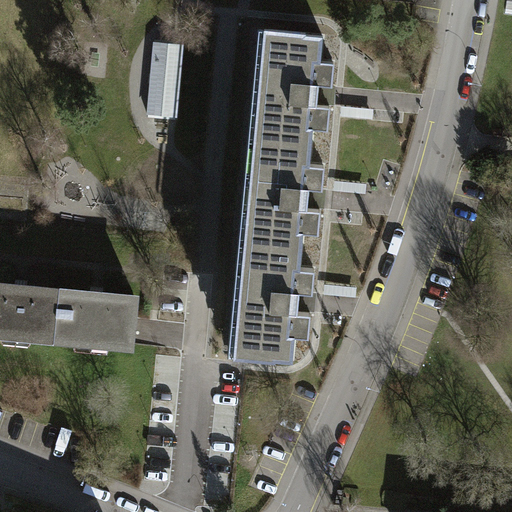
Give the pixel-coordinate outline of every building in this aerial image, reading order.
[(265,31),(234,355),(288,360),(318,34),(265,31)] [(184,45),(154,43),(149,114),(178,116),(184,45)] [(318,186),(328,187),(328,154),(318,154),(318,186)] [(307,290),(319,290),(319,257),(308,256),(307,290)] [(0,283),(0,332),(51,337),(55,289),(0,283)] [(55,289),(51,337),(127,344),(131,296),(55,289)]
